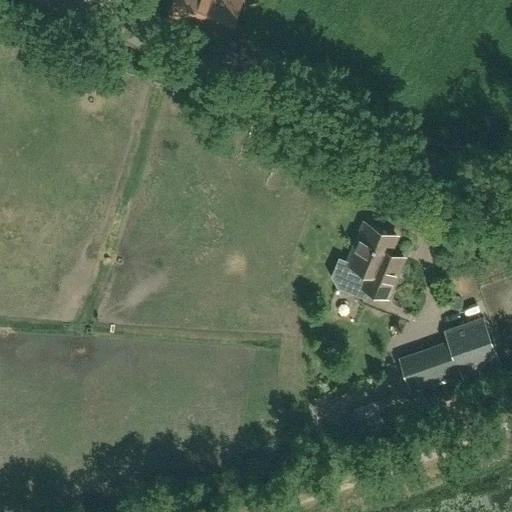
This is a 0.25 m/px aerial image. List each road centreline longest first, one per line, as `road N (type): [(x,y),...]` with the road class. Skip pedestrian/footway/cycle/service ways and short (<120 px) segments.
road 1 (unclassified): [(44,0),(511,192)]
road 2 (unclassified): [(261,511),(511,428)]
